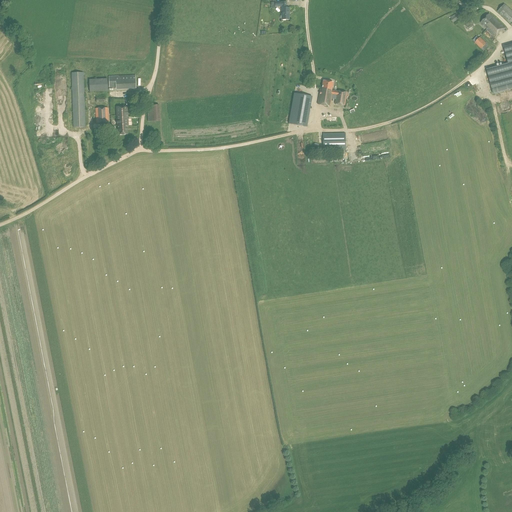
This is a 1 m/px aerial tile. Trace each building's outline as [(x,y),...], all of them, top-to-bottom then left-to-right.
[(286,8),(286,6),(286,2),(282,2),(282,3),(272,2),(272,6),(281,6),(281,20),(289,20),(289,8),(286,8)] [(510,23),(511,20),(511,11),(505,4),(498,12),(510,23)] [(496,38),(505,28),(494,17),(494,18),(489,14),(481,23),(487,29),(496,38)] [(473,22),(468,26),(471,30),(476,27),(473,22)] [(474,43),(481,49),(486,44),(480,37),(479,38),(476,36),(472,40),(475,42),(474,43)] [(511,44),(504,47),(508,63),(486,69),(493,94),(511,88),(511,44)] [(73,128),(78,127),(85,127),(83,72),(72,73),(73,128)] [(136,86),(135,75),(109,77),(109,87),(136,86)] [(90,92),(92,92),(108,91),(107,79),(89,80),(90,92)] [(320,88),(318,104),(330,106),(331,98),(336,99),(335,104),(344,105),(346,93),(331,90),(333,82),(323,81),(322,89),(320,88)] [(312,97),(294,93),(289,124),(307,127),(312,97)] [(148,121),(150,121),(160,121),(159,105),(147,106),(148,121)] [(118,127),(118,128),(118,135),(127,134),(127,126),(128,126),(127,107),(116,107),(117,127),(118,127)] [(108,123),(108,108),(95,108),(96,123),(108,123)] [(345,150),(345,133),(323,134),(323,151),(345,150)] [(309,136),(309,145),(323,146),(323,139),(321,139),(321,137),(309,136)]
